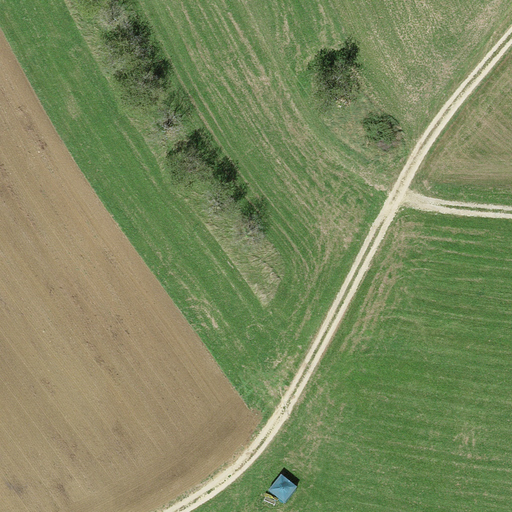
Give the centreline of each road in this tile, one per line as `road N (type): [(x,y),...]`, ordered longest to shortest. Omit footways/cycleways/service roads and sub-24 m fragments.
road 1 (track): [(395,199),(270,428),(237,466),(172,511)]
road 2 (track): [(240,0),(291,101),(336,155),(395,199)]
road 3 (track): [(511,33),(417,149),(395,199)]
